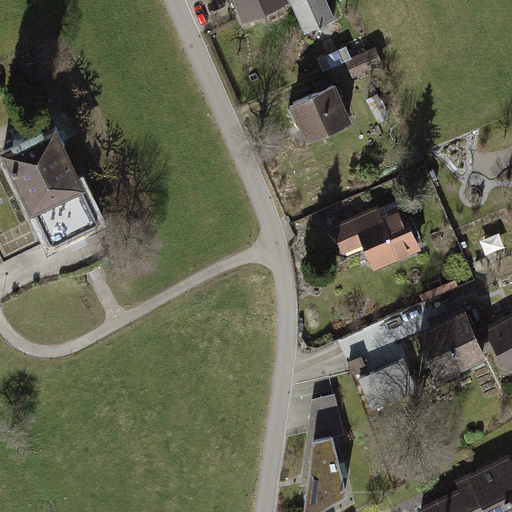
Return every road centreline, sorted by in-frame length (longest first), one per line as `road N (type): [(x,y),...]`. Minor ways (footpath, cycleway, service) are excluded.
road 1 (residential): [(264,511),(282,380),(283,278),(262,203),(172,0)]
road 2 (track): [(0,323),(28,350),(61,352),(275,243)]
